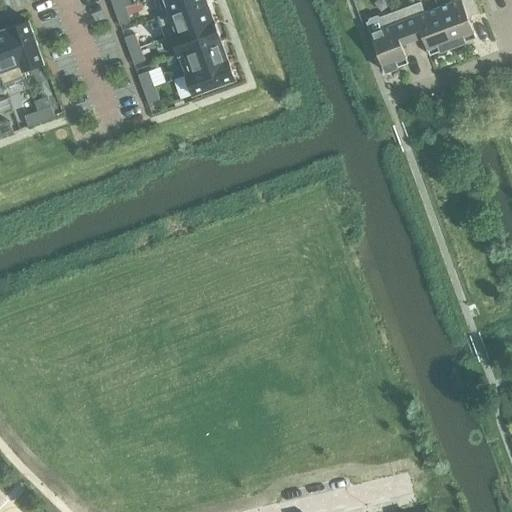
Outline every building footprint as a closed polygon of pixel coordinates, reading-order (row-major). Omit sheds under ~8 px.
[(110,0),(115,11),(125,7),(122,0),(110,0)] [(206,0),(158,0),(164,14),(158,16),(158,18),(207,1),(206,0)] [(440,7),(454,45),(477,37),(469,16),(480,12),(475,0),(452,0),(453,2),(440,7)] [(207,1),(158,18),(165,38),(214,20),(207,1)] [(402,9),(413,38),(414,38),(414,37),(423,33),(431,54),(454,45),(440,7),(426,12),(421,1),(402,9)] [(125,7),(115,11),(120,25),(130,21),(125,7)] [(369,21),(368,22),(372,32),(387,71),(409,63),(401,41),(411,38),(411,39),(413,38),(402,9),(382,16),(379,17),(377,16),(370,19),(369,21)] [(29,20),(8,28),(25,77),(26,76),(24,70),(44,63),(29,20)] [(221,40),(214,20),(165,38),(166,38),(171,36),(178,55),(221,40)] [(0,30),(0,71),(5,84),(25,77),(8,28),(0,30)] [(129,51),(140,47),(135,34),(124,37),(129,51)] [(221,40),(178,55),(185,75),(228,59),(221,40)] [(140,47),(129,51),(134,64),(145,60),(140,47)] [(228,59),(185,75),(193,95),(235,79),(228,59)] [(138,75),(143,89),(154,85),(148,71),(138,75)] [(159,100),(154,85),(143,89),(148,103),(159,100)] [(51,106),(38,111),(41,121),(55,116),(51,106)] [(28,126),(41,121),(38,111),(24,116),(28,126)] [(9,121),(0,124),(0,136),(13,132),(9,121)]
